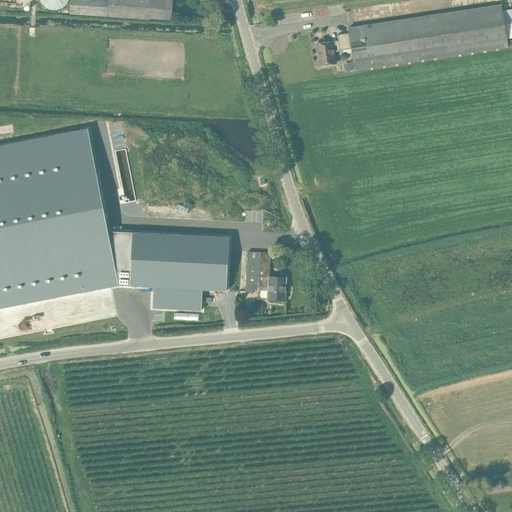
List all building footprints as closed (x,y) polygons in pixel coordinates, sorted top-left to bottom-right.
[(39,0),(40,0),(41,3),(42,5),(44,7),(46,8),(49,9),(51,10),(54,10),(57,10),(59,9),(62,8),(64,7),(66,5),(67,3),(68,0),(39,0)] [(149,19),(149,18),(171,20),(172,11),(181,11),(181,0),(179,0),(70,0),(70,14),(149,19)] [(501,4),(347,27),(348,33),(351,49),(354,70),(508,47),(506,39),(511,37),(511,9),(502,11),(501,4)] [(336,63),(334,51),(351,49),(348,33),(337,35),(338,41),(316,44),(319,65),(336,63)] [(353,70),(352,62),(344,63),(345,71),(353,70)] [(0,308),(52,298),(82,292),(119,285),(130,286),(153,287),(152,308),(201,310),(202,290),(226,291),(228,250),(204,249),(205,236),(108,231),(103,205),(88,129),(0,146),(0,308)] [(247,252),(245,292),(259,293),(259,290),(267,291),(267,299),(285,300),(286,277),(268,276),(270,253),(247,252)]
